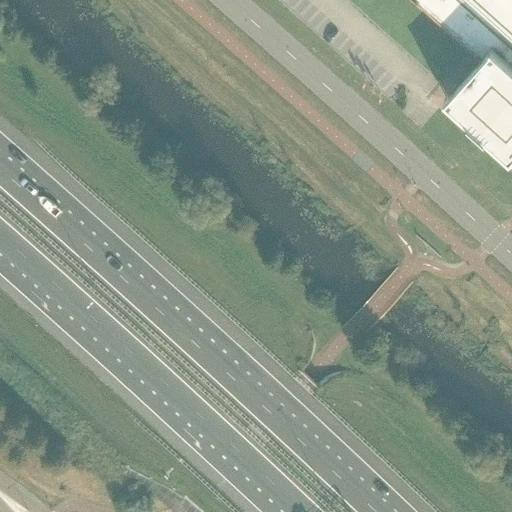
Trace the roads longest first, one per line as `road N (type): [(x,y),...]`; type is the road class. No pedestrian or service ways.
road 1 (motorway): [(374,511),(0,170)]
road 2 (motorway): [(0,236),(302,511)]
road 3 (tertiary): [(511,255),(227,0)]
